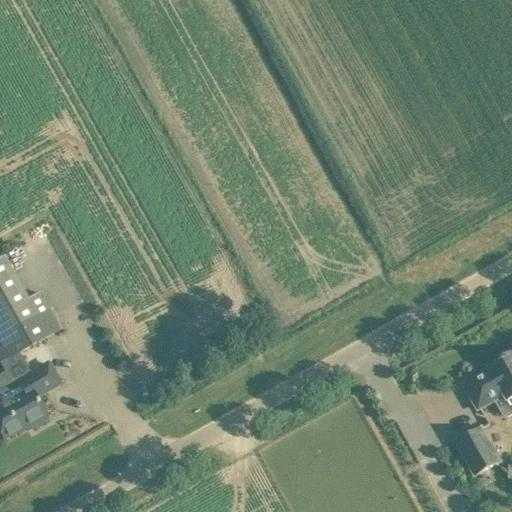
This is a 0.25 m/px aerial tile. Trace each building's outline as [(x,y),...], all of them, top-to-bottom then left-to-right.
[(0,362),(59,329),(38,293),(26,299),(2,257),(0,258),(0,362)] [(0,434),(3,440),(24,428),(31,424),(33,427),(47,419),(35,399),(59,385),(47,363),(38,368),(29,353),(21,357),(29,373),(16,380),(17,382),(0,391),(0,400),(2,404),(0,404),(0,434)] [(464,386),(479,412),(504,398),(507,402),(511,399),(511,354),(489,367),(491,371),(464,386)] [(280,487),(294,511),(439,511),(390,425),(280,487)] [(457,443),(476,478),(500,464),(480,429),(457,443)]
